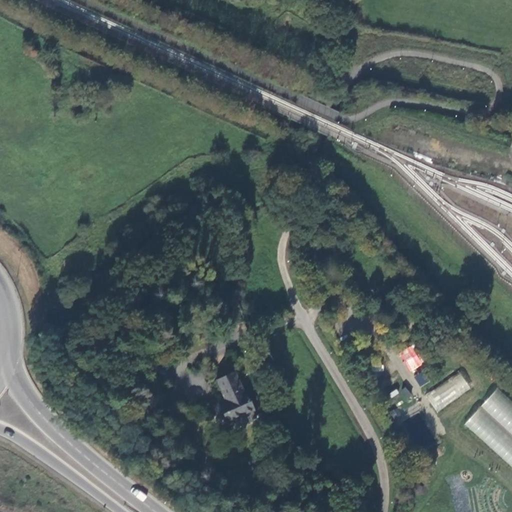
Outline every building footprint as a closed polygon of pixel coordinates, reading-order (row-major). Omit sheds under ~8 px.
[(369,276),(385,274),(382,259),(367,261),(369,276)] [(413,344),(399,353),(410,372),(425,363),(413,344)] [(424,371),(414,377),(420,387),(430,380),(424,371)] [(426,397),(438,412),(471,387),(458,371),(426,397)] [(233,376),(216,383),(226,404),(218,408),(227,426),(230,424),(235,434),(240,436),(246,434),(246,432),(245,428),(255,423),(251,414),(253,414),(245,397),(243,398),(233,376)] [(398,393),(406,402),(413,395),(404,387),(398,393)] [(511,402),(495,388),(464,424),(511,464),(511,402)]
